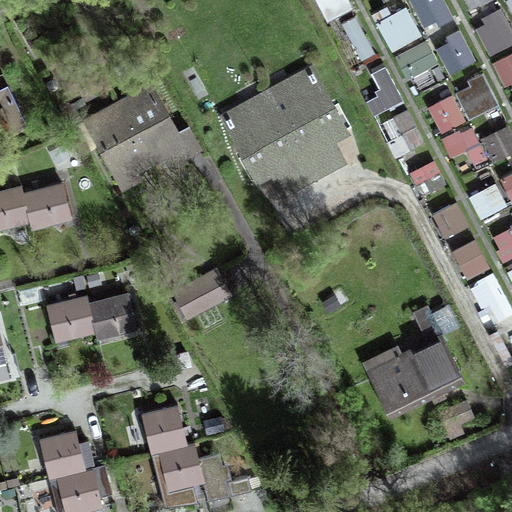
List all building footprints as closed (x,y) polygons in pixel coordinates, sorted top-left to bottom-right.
[(271,98),(301,152),(345,128),(312,70),(313,71),(305,75),(307,78),(271,98)] [(0,99),(14,128),(27,123),(8,83),(0,87),(0,99)] [(124,113),(151,161),(161,155),(159,151),(164,148),(166,153),(173,149),(179,160),(187,156),(183,143),(157,95),(124,113)] [(301,152),(271,98),(235,118),(233,115),(226,119),(224,118),(256,176),(301,152)] [(140,167),(151,161),(124,113),(91,131),(122,187),(139,178),(132,165),(137,162),(140,167)] [(62,181),(24,192),(22,184),(21,184),(30,222),(70,212),(62,181)] [(30,222),(21,184),(0,189),(0,221),(28,214),(30,222)] [(189,316),(216,301),(203,277),(175,292),(189,316)] [(87,294),(96,331),(135,321),(128,291),(89,302),(87,294)] [(95,331),(96,331),(87,294),(47,303),(55,334),(93,324),(95,331)] [(390,415),(464,379),(442,334),(400,355),(398,353),(396,354),(397,355),(368,370),(390,415)] [(451,436),(464,431),(459,421),(473,415),(467,400),(440,412),(451,436)] [(147,411),(157,450),(195,441),(195,440),(186,442),(178,403),(147,411)] [(49,476),(49,477),(105,463),(105,462),(94,465),(87,438),(78,441),(76,429),(45,436),(55,475),(49,476)] [(195,441),(157,450),(151,452),(165,506),(192,502),(187,485),(203,481),(208,499),(230,495),(219,451),(198,456),(195,441)] [(105,463),(49,477),(58,511),(77,511),(81,511),(102,511),(101,506),(103,506),(99,496),(112,492),(105,463)] [(248,475),(233,478),(237,493),(251,489),(248,475)]
